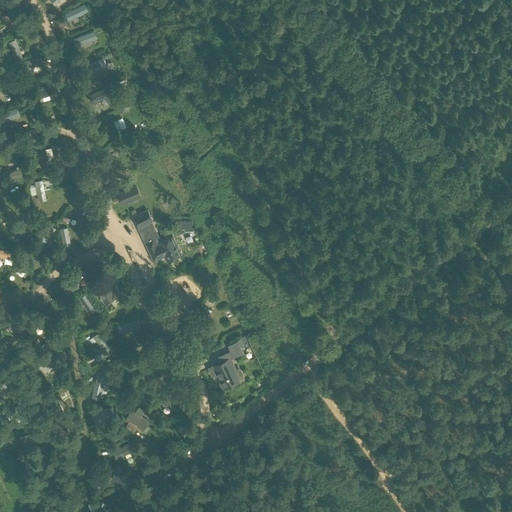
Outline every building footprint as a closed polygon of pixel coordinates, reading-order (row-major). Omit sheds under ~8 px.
[(84,4),(64,13),(68,20),(87,11),(84,4)] [(16,12),(8,15),(15,33),(23,30),(16,12)] [(73,38),(76,46),(96,38),(93,31),(73,38)] [(22,56),(15,39),(8,42),(15,59),(22,56)] [(43,65),(42,58),(23,61),(25,68),(43,65)] [(87,74),(106,66),(103,58),(84,66),(87,74)] [(112,84),(88,95),(92,102),(105,96),(107,102),(113,99),(111,94),(115,92),(112,84)] [(34,92),(36,99),(49,95),(50,99),(56,97),(55,93),(56,93),(53,86),(34,92)] [(0,113),(0,122),(19,116),(16,108),(0,113)] [(119,127),(111,131),(116,141),(123,137),(119,127)] [(45,149),(50,165),(55,164),(51,148),(45,149)] [(25,176),(23,168),(3,173),(5,181),(25,176)] [(46,199),(42,180),(35,182),(39,201),(46,199)] [(137,185),(118,194),(123,205),(128,203),(129,205),(134,203),(133,201),(142,197),(137,185)] [(137,215),(133,216),(139,230),(153,223),(147,210),(137,215)] [(183,221),(175,221),(176,229),(184,229),(183,221)] [(159,237),(153,223),(139,230),(146,246),(154,242),(155,245),(159,243),(156,238),(159,237)] [(27,248),(32,253),(49,237),(44,232),(27,248)] [(154,242),(146,246),(154,263),(165,258),(168,263),(182,257),(173,239),(159,245),(159,243),(155,245),(154,242)] [(194,241),(188,245),(191,250),(197,246),(194,241)] [(0,250),(0,257),(3,258),(8,259),(13,260),(14,253),(0,250)] [(168,284),(188,282),(187,273),(167,275),(168,284)] [(78,287),(72,275),(59,282),(66,294),(78,287)] [(89,285),(87,279),(80,281),(82,287),(89,285)] [(100,291),(98,292),(99,294),(101,293),(106,303),(115,298),(107,283),(98,287),(100,291)] [(95,310),(85,294),(78,298),(88,314),(95,310)] [(225,294),(213,298),(216,308),(228,304),(225,294)] [(74,303),(63,309),(75,329),(85,323),(74,303)] [(209,314),(202,311),(193,327),(200,331),(209,314)] [(6,319),(5,327),(26,330),(27,322),(6,319)] [(119,334),(140,328),(138,320),(117,326),(119,334)] [(45,327),(39,331),(42,337),(49,333),(45,327)] [(109,348),(99,332),(93,336),(103,352),(109,348)] [(44,353),(62,343),(59,337),(41,346),(44,353)] [(237,342),(228,346),(233,357),(242,353),(237,342)] [(64,351),(42,363),(46,369),(67,357),(64,351)] [(133,367),(144,361),(151,358),(148,352),(130,361),(133,367)] [(229,359),(208,368),(212,375),(216,373),(223,388),(238,381),(229,359)] [(242,366),(246,374),(259,368),(255,360),(242,366)] [(114,369),(116,375),(126,373),(125,366),(114,369)] [(97,374),(91,398),(99,400),(105,376),(97,374)] [(0,390),(8,385),(4,378),(0,380),(0,390)] [(49,397),(53,403),(70,392),(66,386),(49,397)] [(161,400),(164,406),(179,399),(176,392),(161,400)] [(24,423),(30,420),(23,405),(17,408),(24,423)] [(144,411),(138,407),(135,413),(131,411),(125,421),(128,423),(124,428),(132,433),(135,427),(142,431),(148,421),(140,417),(144,411)] [(92,420),(113,417),(112,409),(91,411),(92,420)] [(46,436),(43,428),(19,438),(23,448),(42,440),(41,439),(46,436)] [(129,444),(112,452),(116,459),(133,451),(129,444)] [(61,467),(58,461),(41,470),(44,477),(61,467)] [(114,472),(111,480),(112,480),(122,485),(120,489),(120,490),(128,493),(131,488),(134,480),(114,472)]
